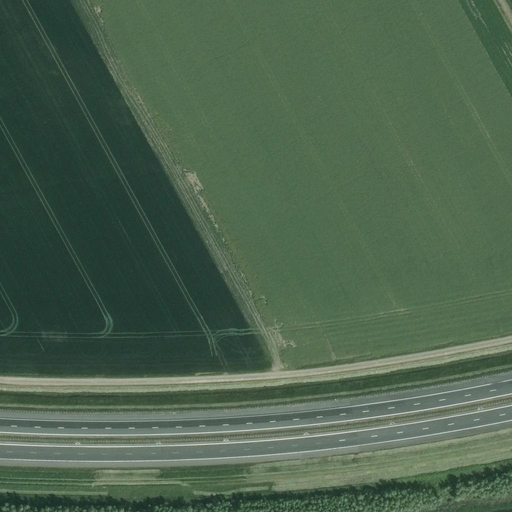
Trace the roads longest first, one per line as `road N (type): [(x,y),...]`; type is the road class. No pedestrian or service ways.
road 1 (unclassified): [(0,381),(262,376),(511,339)]
road 2 (motorway): [(511,385),(253,422),(0,426)]
road 3 (motorway): [(0,450),(267,448),(511,412)]
